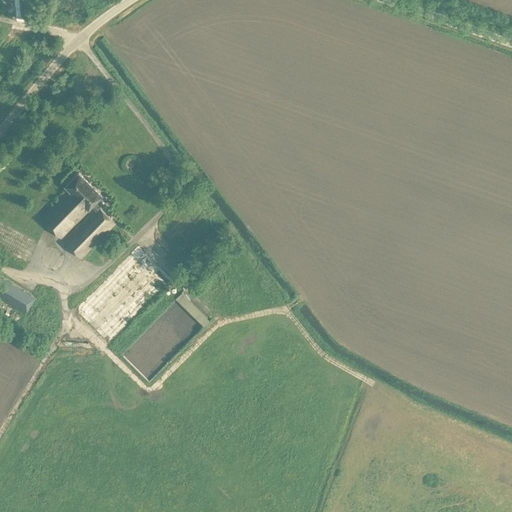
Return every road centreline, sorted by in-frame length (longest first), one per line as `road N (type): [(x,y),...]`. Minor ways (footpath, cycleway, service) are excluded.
road 1 (unclassified): [(0,132),(77,40),(130,0)]
road 2 (unclassified): [(384,0),(511,44)]
